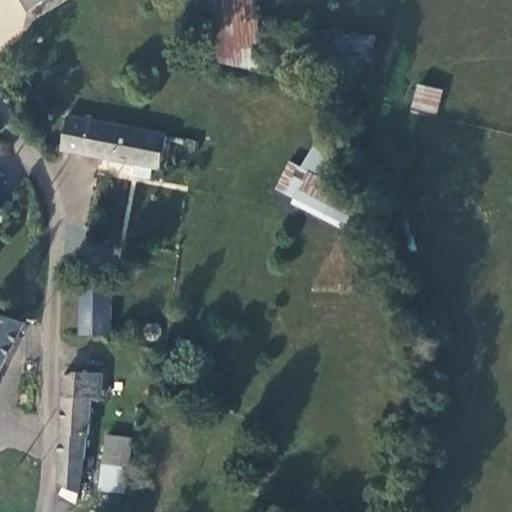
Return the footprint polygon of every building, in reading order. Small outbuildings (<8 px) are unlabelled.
[(24,0),(30,9),(45,0),(24,0)] [(206,0),(213,61),(263,70),(259,0),(206,0)] [(377,34),(315,32),(315,72),(374,76),(377,34)] [(436,114),(442,90),(416,84),(410,109),(436,114)] [(65,151),(162,171),(169,136),(69,115),(65,151)] [(341,228),(356,199),(319,179),(330,159),(310,149),(300,167),(287,160),(270,192),(341,228)] [(365,208),(370,233),(384,230),(379,206),(365,208)] [(111,288),(84,288),(85,335),(112,336),(111,288)] [(0,314),(0,359),(6,362),(25,322),(0,314)] [(151,341),(156,343),(161,341),(165,336),(164,330),(161,326),(156,324),(150,326),(147,331),(148,336),(151,341)] [(103,373),(66,372),(65,398),(62,463),(85,464),(92,400),(102,400),(103,373)] [(133,439),(108,436),(105,463),(129,466),(133,439)] [(62,463),(61,481),(80,500),(81,490),(85,464),(62,463)] [(125,492),(129,466),(105,463),(102,489),(125,492)]
